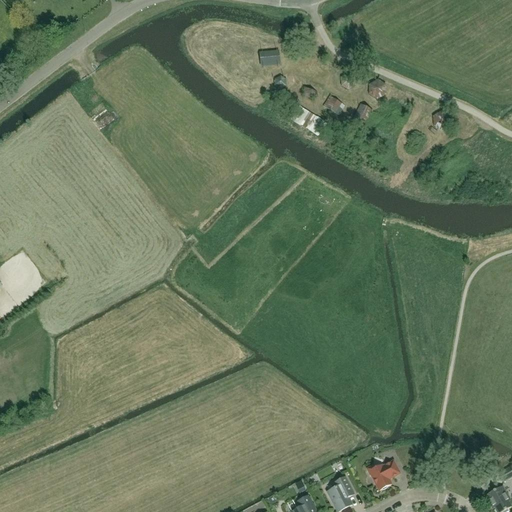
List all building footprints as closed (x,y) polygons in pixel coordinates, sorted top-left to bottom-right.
[(232,86),(236,79),(224,73),(221,80),(232,86)] [(352,93),(352,81),(341,81),(342,94),(352,93)] [(245,95),(247,91),(237,84),(235,88),(245,95)] [(372,102),(384,102),(383,86),(371,87),(372,102)] [(308,87),(302,97),(313,103),(318,93),(308,87)] [(330,100),(323,109),(338,120),(345,110),(330,100)] [(290,121),(317,140),(326,127),(299,109),(290,121)] [(353,125),(366,129),(371,112),(358,109),(353,125)] [(108,113),(92,124),(98,133),(114,122),(108,113)] [(374,130),(378,118),(373,116),(369,128),(374,130)] [(433,117),(434,129),(445,129),(445,117),(433,117)] [(367,471),(370,476),(371,475),(379,491),(391,485),(389,480),(400,474),(393,462),(382,467),(382,466),(375,469),(375,468),(371,467),(368,468),(367,471)] [(511,477),(511,473),(509,469),(499,475),(503,483),(511,477)] [(336,488),(327,493),(337,511),(339,511),(352,505),(348,498),(354,495),(345,478),(334,484),(336,488)] [(508,511),(509,511),(508,510),(511,508),(505,497),(507,496),(502,487),(485,497),(490,505),(492,504),(496,511),(508,511)] [(315,511),(308,497),(297,503),(300,508),(292,511),(315,511)]
